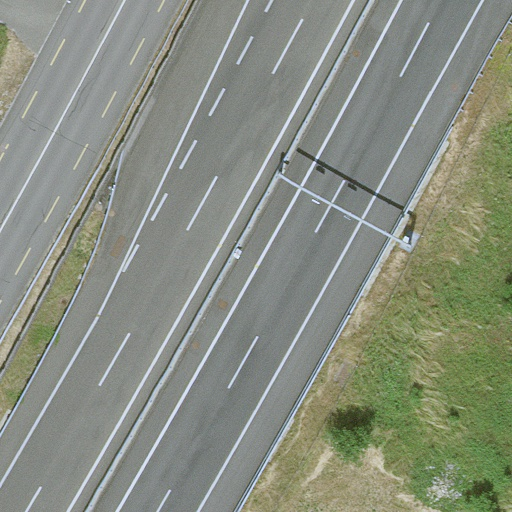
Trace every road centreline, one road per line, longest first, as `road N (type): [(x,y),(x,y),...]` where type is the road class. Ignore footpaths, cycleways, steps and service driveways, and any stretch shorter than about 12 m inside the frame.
road 1 (motorway): [(309,0),(24,511)]
road 2 (motorway): [(161,511),(439,0)]
road 3 (primary): [(0,228),(124,0)]
